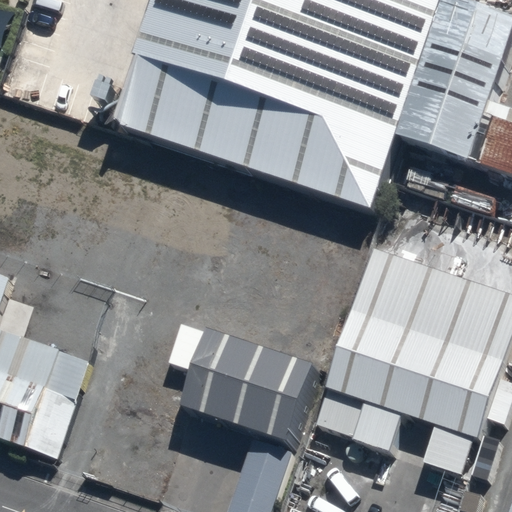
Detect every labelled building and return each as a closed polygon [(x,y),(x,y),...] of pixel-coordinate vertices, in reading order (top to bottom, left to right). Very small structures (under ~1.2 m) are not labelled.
[(157,0),(113,135),(376,221),(402,142),(427,63),(448,0),(157,0)] [(497,85),(427,63),(402,142),(473,164),(497,85)] [(511,339),(511,301),(375,256),(329,396),(477,445),(511,339)] [(89,357),(0,329),(0,443),(56,461),(89,357)] [(275,511),(294,451),(256,439),(233,511),(275,511)]
